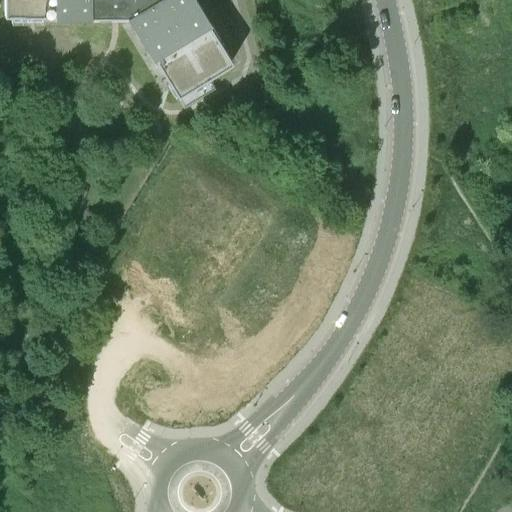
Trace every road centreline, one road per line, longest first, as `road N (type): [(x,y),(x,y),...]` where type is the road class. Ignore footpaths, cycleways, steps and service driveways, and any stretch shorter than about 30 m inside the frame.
road 1 (tertiary): [(229,459),(306,387),(339,340),(390,220),(404,118),(384,0)]
road 2 (residential): [(163,468),(114,434),(98,407),(103,379),(133,330)]
